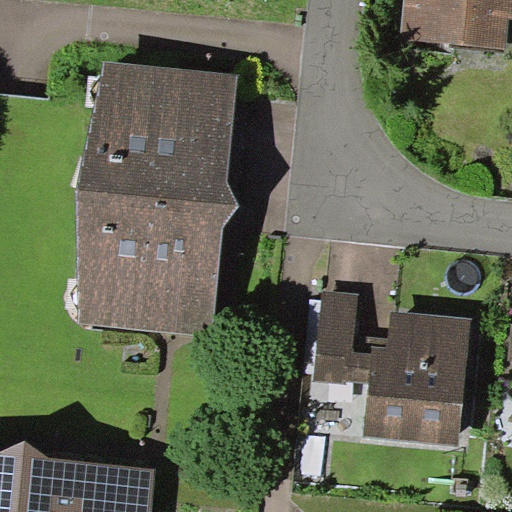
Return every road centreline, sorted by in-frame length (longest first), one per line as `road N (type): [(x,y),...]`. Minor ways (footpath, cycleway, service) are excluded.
road 1 (residential): [(330,119),(284,511)]
road 2 (residential): [(511,212),(385,191),(330,119)]
